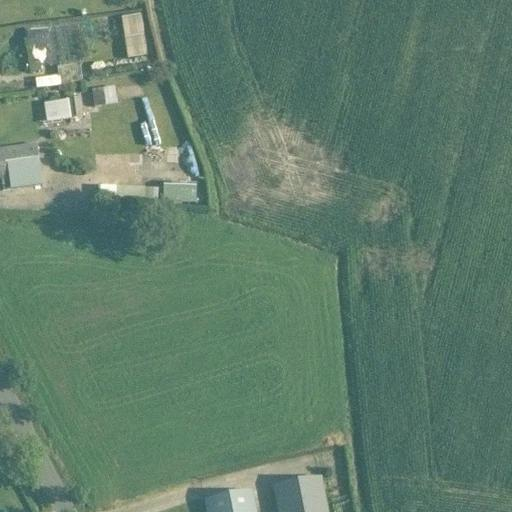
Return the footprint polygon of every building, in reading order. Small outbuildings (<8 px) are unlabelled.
[(126,58),(147,58),(145,16),(124,17),(126,58)] [(35,80),(36,89),(81,82),(79,64),(56,67),(58,77),(35,80)] [(91,90),(93,108),(117,105),(114,87),(91,90)] [(83,119),(81,99),(68,101),(70,121),(83,119)] [(0,180),(1,180),(2,191),(42,185),(37,147),(0,152),(0,180)] [(199,187),(167,186),(167,202),(199,203),(199,187)] [(159,201),(159,190),(104,188),(103,199),(159,201)] [(327,511),(321,478),(272,487),(276,511),(327,511)] [(255,511),(252,493),(205,502),(206,511),(255,511)]
